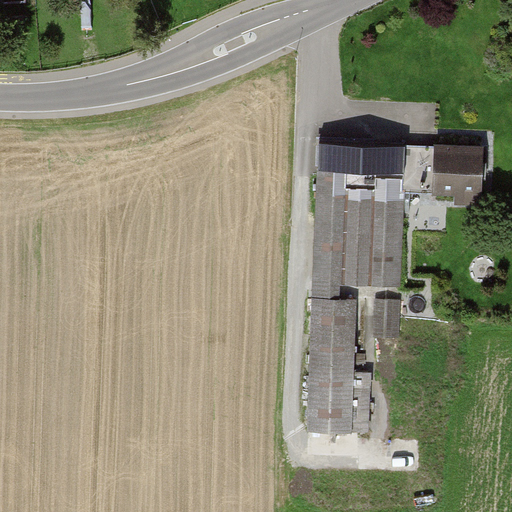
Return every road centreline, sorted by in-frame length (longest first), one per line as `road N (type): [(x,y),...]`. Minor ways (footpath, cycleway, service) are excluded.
road 1 (track): [(416,460),(329,459),(297,437),(317,85)]
road 2 (unclassified): [(0,98),(97,92),(166,76),(347,0)]
